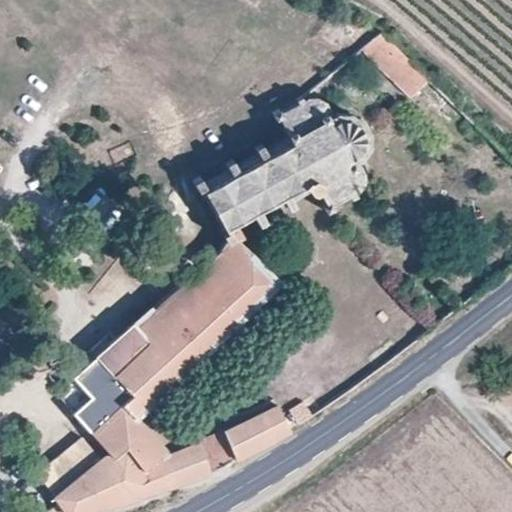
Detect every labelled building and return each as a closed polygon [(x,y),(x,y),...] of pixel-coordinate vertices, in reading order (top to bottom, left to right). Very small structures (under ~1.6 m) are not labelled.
[(426,79),(378,32),(358,48),(407,97),(426,79)] [(460,112),(436,88),(427,98),(438,108),(434,112),(447,125),(460,112)] [(190,434),(183,436),(159,444),(127,409),(134,402),(269,274),(227,230),(232,227),(227,218),(246,207),(250,216),(257,212),(252,203),(275,191),(280,200),(286,196),(281,188),(299,178),(302,185),(306,186),(310,183),(317,196),(314,198),(318,204),(325,201),(323,198),(341,188),(343,190),(348,188),(345,184),(351,181),(353,176),(354,170),(353,165),(351,159),(362,144),(363,126),(354,110),(338,101),(320,103),(317,98),(312,94),(307,92),(301,92),(296,95),(294,91),(289,93),(291,96),(274,106),(272,103),(265,107),(268,113),(271,111),(282,131),(257,145),(254,137),(248,141),(251,148),(228,160),(225,153),(218,157),(222,164),(197,177),(193,170),(186,175),(190,183),(192,182),(216,226),(214,227),(219,235),(212,244),(144,303),(143,302),(89,351),(86,346),(79,352),(83,356),(66,372),(84,392),(66,408),(105,451),(97,457),(75,433),(30,469),(51,498),(39,506),(41,511),(52,511),(60,510),(121,495),(201,467),(190,434)] [(92,285),(118,305),(146,266),(120,247),(92,285)] [(239,411),(267,398),(263,391),(236,404),(239,411)] [(226,452),(280,422),(268,397),(267,398),(239,411),(214,423),(226,452)] [(292,418),(307,408),(301,399),(286,408),(292,418)] [(183,436),(178,406),(161,412),(134,402),(127,409),(159,444),(183,436)] [(226,452),(214,423),(190,434),(201,467),(226,452)]
